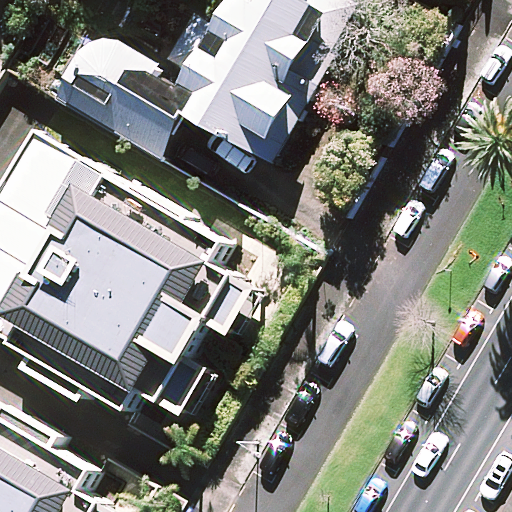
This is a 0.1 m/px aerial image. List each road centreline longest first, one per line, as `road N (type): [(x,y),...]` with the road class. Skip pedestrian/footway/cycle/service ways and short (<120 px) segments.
road 1 (residential): [(278,511),(511,101)]
road 2 (secondary): [(511,367),(428,511)]
